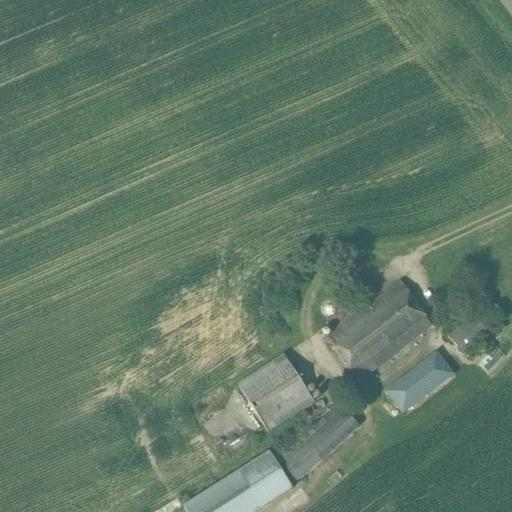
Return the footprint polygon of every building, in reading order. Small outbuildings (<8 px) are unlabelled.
[(401,282),(385,294),(328,338),(362,381),(431,327),(401,282)] [(494,330),(471,306),(445,331),(445,335),(466,357),(494,330)] [(454,369),(439,350),(392,387),(407,405),(454,369)] [(314,404),(284,356),(238,385),(269,433),(314,404)] [(280,459),(299,481),(359,427),(339,405),(280,459)] [(267,453),(183,507),(186,511),(258,511),(292,491),(267,453)]
